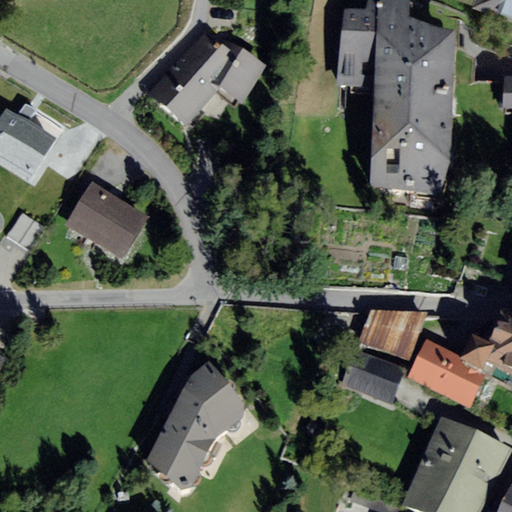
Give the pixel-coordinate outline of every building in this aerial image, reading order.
[(371,0),(367,23),(344,23),(337,96),(374,99),(371,201),(442,209),(451,179),(456,53),(409,34),(411,11),(393,0),(371,0)] [(511,0),(453,0),(511,20),(511,0)] [(232,66),(223,57),(203,38),(147,103),(184,139),(219,100),(210,93),(232,66)] [(210,93),(219,100),(243,113),(266,76),(228,52),(223,57),(232,66),(210,93)] [(511,88),(505,88),(503,117),(511,117),(511,88)] [(0,164),(30,182),(57,138),(7,108),(0,119),(0,164)] [(92,182),(80,202),(137,237),(149,217),(92,182)] [(122,260),(137,237),(80,202),(65,225),(122,260)] [(47,230),(23,214),(8,236),(32,253),(47,230)] [(427,322),(372,317),(360,350),(410,370),(427,322)] [(511,325),(500,325),(486,362),(495,366),(489,379),(511,391),(511,325)] [(427,348),(408,386),(470,417),(489,379),(495,366),(486,362),(471,354),(465,367),(427,348)] [(405,372),(356,355),(343,391),(392,408),(405,372)] [(243,417),(244,406),(210,362),(189,376),(146,462),(182,490),(201,480),(216,438),(243,417)] [(401,511),(481,511),(507,459),(441,429),(401,511)] [(511,511),(511,486),(501,508),(509,511),(511,511)]
